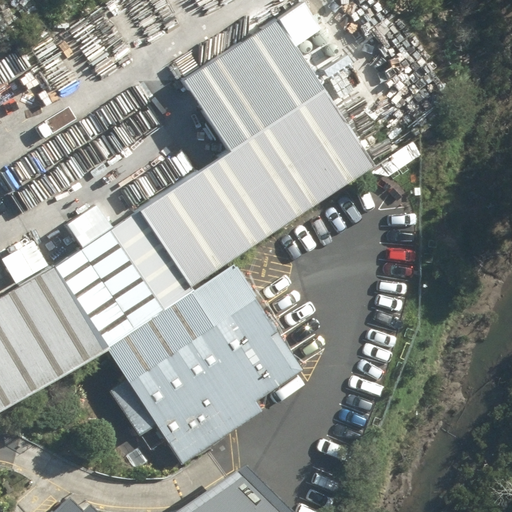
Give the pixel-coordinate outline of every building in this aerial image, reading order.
[(0,410),(373,186),(274,24),(176,83),(227,166),(0,302),(0,410)] [(327,86),(351,123),(375,108),(352,70),(327,86)] [(314,375),(247,267),(112,350),(179,458),(314,375)] [(180,511),(270,511),(234,475),(180,511)] [(94,511),(75,492),(9,484),(2,511),(94,511)]
